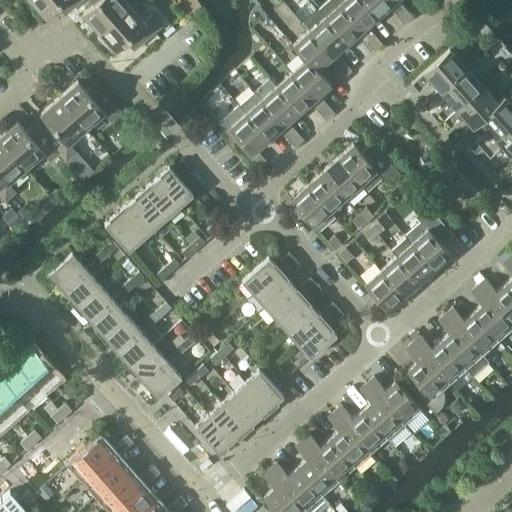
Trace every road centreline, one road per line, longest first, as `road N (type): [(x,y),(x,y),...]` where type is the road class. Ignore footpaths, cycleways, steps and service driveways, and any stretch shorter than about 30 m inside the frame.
road 1 (residential): [(263,213),(278,180),(350,120),(357,82),(439,12)]
road 2 (residential): [(204,494),(369,356),(378,335)]
road 3 (residential): [(23,60),(43,43),(73,42),(104,76),(132,84),(180,141)]
road 4 (residential): [(378,335),(399,326),(511,228)]
road 5 (residential): [(378,335),(287,229),(263,213)]
road 6 (residential): [(0,299),(45,315),(113,392)]
road 7 (residential): [(0,489),(113,392)]
road 8 (residential): [(113,392),(204,494)]
